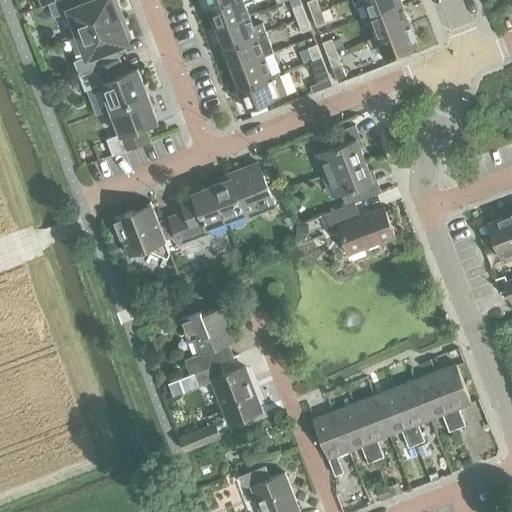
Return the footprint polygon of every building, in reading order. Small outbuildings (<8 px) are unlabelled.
[(57,0),(55,0),(49,2),(54,15),(69,10),(78,33),(119,17),(115,7),(117,6),(118,3),(117,0),(57,0)] [(225,0),(209,6),(216,26),(249,14),(244,1),(246,0),(225,0)] [(307,0),(312,13),(321,9),(317,0),(307,0)] [(353,0),(355,6),(365,2),(369,13),(402,1),(401,0),(353,0)] [(377,34),(409,22),(402,1),(369,13),(377,34)] [(297,20),(306,16),(301,2),(292,6),(297,20)] [(321,9),(312,13),(317,25),(326,22),(321,9)] [(225,47),(266,31),(263,23),(254,27),(249,14),(216,26),(225,47)] [(306,16),(297,20),(302,31),(311,28),(306,16)] [(79,73),(119,58),(115,47),(128,42),(127,40),(129,39),(131,36),(128,29),(125,27),(123,28),(119,17),(78,33),(87,56),(74,61),(79,73)] [(409,22),(377,34),(368,38),(371,45),(380,42),(386,55),(418,43),(409,22)] [(264,55),(265,55),(274,51),(266,31),(225,47),(232,67),(264,55)] [(328,53),(337,50),(332,37),(323,41),(328,53)] [(312,59),(322,56),(317,43),(307,47),(312,59)] [(337,50),(328,53),(332,66),(341,62),(337,50)] [(264,55),(232,67),(240,87),(272,75),(265,55),(264,55)] [(312,59),(309,60),(317,82),(330,77),(322,56),(312,59)] [(111,108),(148,94),(138,68),(125,73),(119,58),(79,73),(85,89),(101,83),(111,108)] [(272,75),(240,87),(243,95),(241,96),(245,107),(247,106),(248,108),(288,93),(280,72),(272,75)] [(148,94),(111,108),(120,133),(107,138),(113,154),(151,140),(145,125),(158,120),(148,94)] [(329,173),(366,159),(358,139),(361,137),(356,124),(320,138),(325,150),(320,151),(329,173)] [(346,205),(355,201),(354,201),(382,190),(377,177),(373,178),(366,159),(329,173),(337,195),(341,193),(346,205)] [(212,185),(226,220),(244,213),(246,218),(276,206),(259,163),(229,174),(231,178),(212,185)] [(208,227),(226,220),(212,185),(195,192),(193,188),(179,193),(186,211),(171,217),(181,243),(210,231),(208,227)] [(355,201),(346,205),(327,212),(334,232),(341,229),(350,252),(395,234),(384,206),(360,215),(355,201)] [(171,251),(152,203),(114,218),(129,255),(148,248),(168,257),(171,251)] [(500,256),(511,251),(511,221),(509,214),(487,223),(500,256)] [(191,374),(194,372),(210,366),(204,352),(234,341),(220,306),(204,313),(202,308),(182,316),(191,340),(197,338),(202,352),(185,358),(191,374)] [(210,366),(194,372),(200,385),(212,380),(228,421),(263,407),(247,367),(226,375),(221,362),(210,366)] [(438,371),(458,428),(467,425),(460,408),(474,403),(458,363),(438,371)] [(451,431),(458,428),(438,371),(418,379),(433,419),(445,414),(451,431)] [(420,424),(433,419),(418,379),(397,387),(417,443),(426,440),(420,424)] [(410,446),(417,443),(397,387),(378,394),(392,434),(403,430),(410,446)] [(379,439),(392,434),(378,394),(355,403),(377,459),(385,456),(379,439)] [(370,462),(377,459),(355,403),(336,410),(351,450),(363,445),(370,462)] [(338,455),(351,450),(336,410),(315,418),(336,475),(345,472),(338,455)] [(214,421),(178,435),(184,450),(220,436),(214,421)] [(271,478),(266,466),(240,476),(243,483),(252,487),(261,511),(299,511),(301,511),(286,472),(271,478)]
